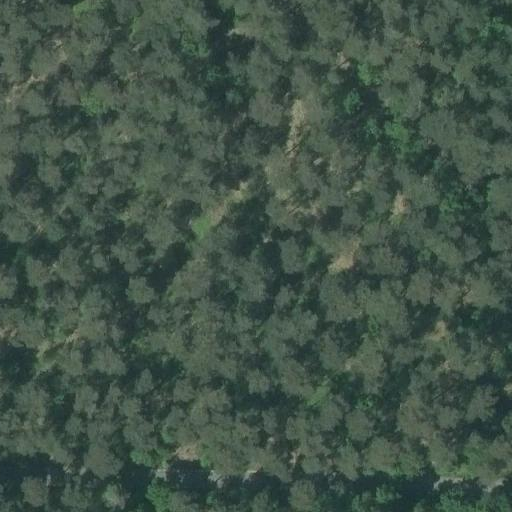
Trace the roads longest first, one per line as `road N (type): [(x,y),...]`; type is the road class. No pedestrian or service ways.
road 1 (unclassified): [(0,481),(511,492)]
road 2 (track): [(273,0),(511,235)]
